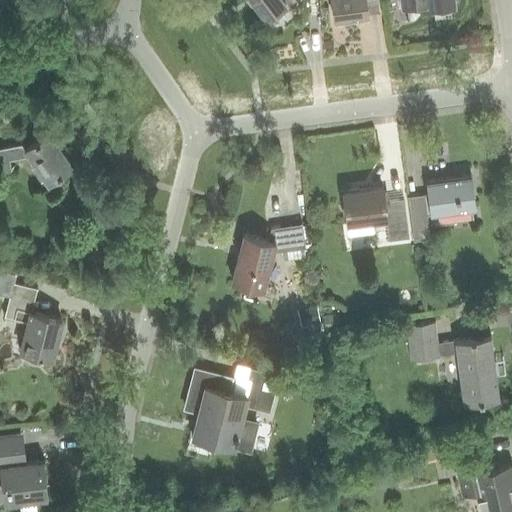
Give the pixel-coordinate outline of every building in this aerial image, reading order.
[(251,0),(265,18),(284,4),(287,8),(293,2),(293,0),(251,0)] [(378,1),(377,0),(331,0),(335,21),(368,16),(366,3),(378,1)] [(400,0),(402,11),(454,3),(453,0),(400,0)] [(0,146),(0,171),(12,169),(10,159),(30,155),(47,181),(72,164),(49,131),(26,147),(21,142),(0,146)] [(428,215),(473,208),(469,174),(430,179),(432,193),(408,196),(413,229),(430,226),(428,215)] [(389,238),(409,235),(403,197),(385,199),(383,185),(359,189),(359,186),(348,188),(348,190),(342,191),(347,222),(385,217),(389,238)] [(305,247),(302,225),(302,222),(271,227),(268,240),(243,234),(231,280),(263,289),(273,252),(305,248),(305,247)] [(4,316),(28,322),(21,351),(52,358),(62,317),(32,310),(37,289),(12,283),(4,316)] [(317,306),(298,309),(301,325),(320,321),(317,306)] [(337,330),(334,314),(322,317),(325,332),(337,330)] [(463,403),(499,398),(491,336),(436,343),(433,321),(407,324),(411,359),(439,355),(439,354),(457,352),(463,403)] [(276,379),(264,375),(235,368),(233,378),(195,369),(185,407),(198,411),(192,436),(233,447),(233,446),(249,450),(256,423),(240,419),(244,406),(256,408),(256,407),(268,410),(276,379)] [(34,497),(46,496),(41,460),(24,462),(21,433),(0,435),(0,456),(3,456),(4,465),(0,465),(0,468),(4,501),(19,499),(20,511),(24,511),(36,511),(34,497)] [(446,441),(425,443),(427,459),(448,456),(446,441)] [(480,511),(511,511),(511,462),(485,469),(481,449),(453,456),(462,496),(476,493),(480,511)]
